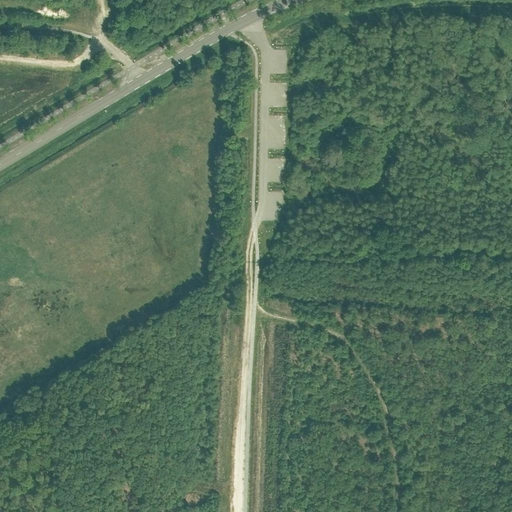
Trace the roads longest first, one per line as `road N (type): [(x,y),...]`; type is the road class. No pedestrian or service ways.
road 1 (track): [(254,227),(237,511)]
road 2 (unclassified): [(254,227),(261,212),(264,57),(247,19)]
road 3 (tertiary): [(140,80),(247,19)]
